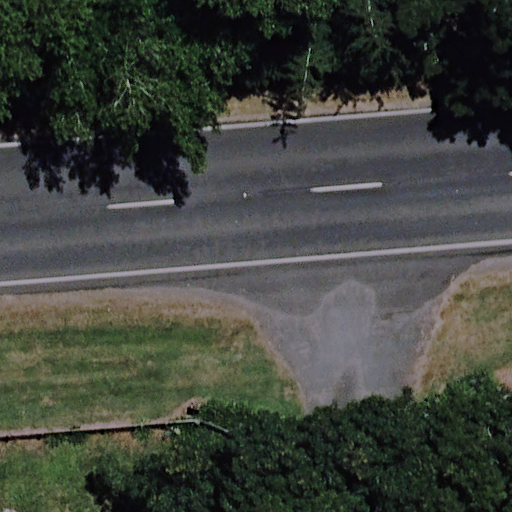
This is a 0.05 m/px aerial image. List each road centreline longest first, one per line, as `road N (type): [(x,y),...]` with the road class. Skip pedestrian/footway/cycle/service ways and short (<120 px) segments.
road 1 (tertiary): [(0,215),(511,173)]
road 2 (unknown): [(323,189),(351,511)]
